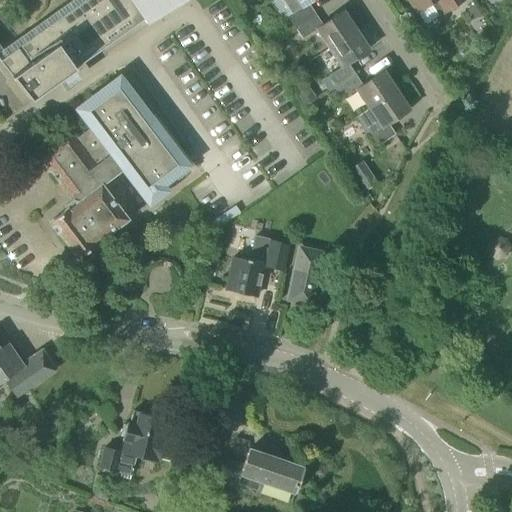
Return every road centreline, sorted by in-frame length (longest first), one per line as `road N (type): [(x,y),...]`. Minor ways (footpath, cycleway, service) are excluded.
road 1 (tertiary): [(451,477),(432,444),(403,421),(317,379),(216,351),(20,319),(0,308)]
road 2 (unknown): [(0,137),(145,24),(176,15),(257,122),(264,139),(252,179)]
